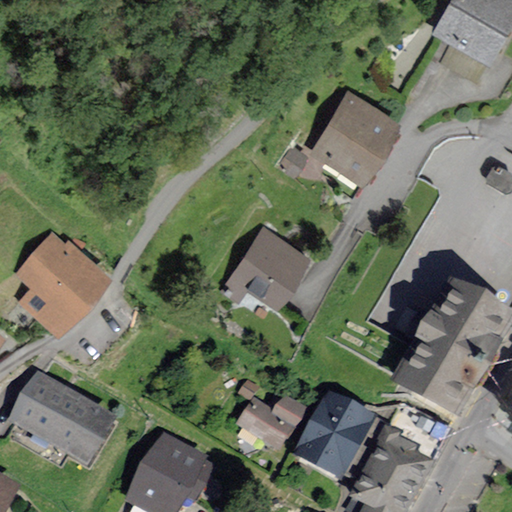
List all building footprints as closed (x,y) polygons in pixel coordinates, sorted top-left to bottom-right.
[(511,27),(511,0),(451,0),(435,33),(496,63),(511,27)] [(403,123),(346,91),(312,153),(369,185),(403,123)] [(313,264),(262,230),(219,293),(240,307),(251,292),(281,312),(313,264)] [(65,244),(53,233),(15,274),(31,288),(19,302),(57,336),(110,277),(69,240),(65,244)] [(459,430),(511,338),(511,324),(447,287),(388,389),(459,430)] [(113,417),(40,375),(15,419),(88,460),(113,417)] [(276,411),(255,397),(237,424),(280,452),(308,410),(286,396),(276,411)] [(378,423),(326,396),(294,459),(347,485),(378,423)] [(405,435),(389,426),(342,511),(415,511),(441,465),(420,454),(422,451),(402,440),(405,435)] [(183,511),(211,461),(163,436),(124,507),(133,511),(183,511)] [(0,511),(12,511),(24,492),(0,477),(0,511)]
